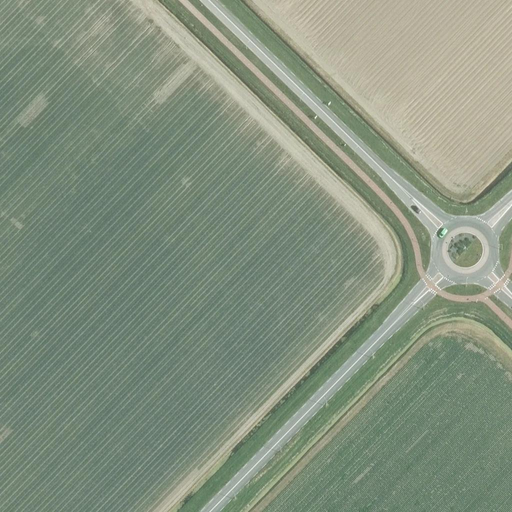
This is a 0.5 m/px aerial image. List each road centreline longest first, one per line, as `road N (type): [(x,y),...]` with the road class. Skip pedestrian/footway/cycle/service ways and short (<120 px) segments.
road 1 (secondary): [(211,511),(391,327)]
road 2 (tertiary): [(389,176),(208,0)]
